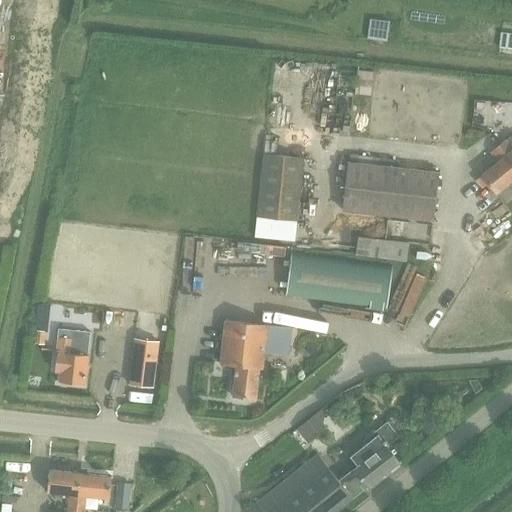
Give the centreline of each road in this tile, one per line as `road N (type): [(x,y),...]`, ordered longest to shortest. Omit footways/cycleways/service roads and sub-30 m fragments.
road 1 (unclassified): [(511,361),(358,374),(229,461)]
road 2 (tertiary): [(229,461),(158,438),(0,421)]
road 3 (unclassified): [(371,511),(511,395)]
